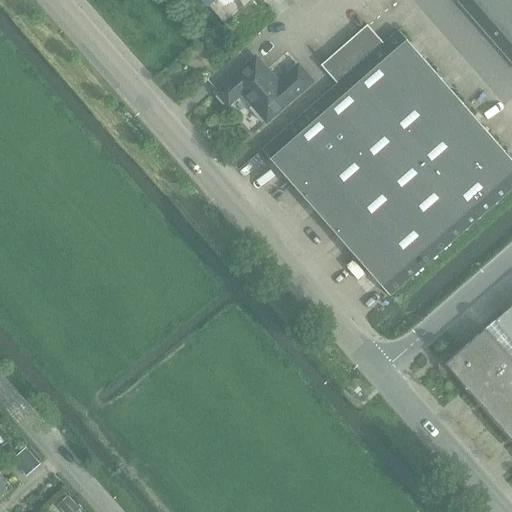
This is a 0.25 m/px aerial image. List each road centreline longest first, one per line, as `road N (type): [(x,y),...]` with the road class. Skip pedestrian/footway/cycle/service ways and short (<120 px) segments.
road 1 (unclassified): [(380,372),(56,0)]
road 2 (unclassified): [(501,511),(380,372)]
road 3 (unclassified): [(380,372),(511,257)]
road 4 (unclassified): [(109,511),(0,388)]
